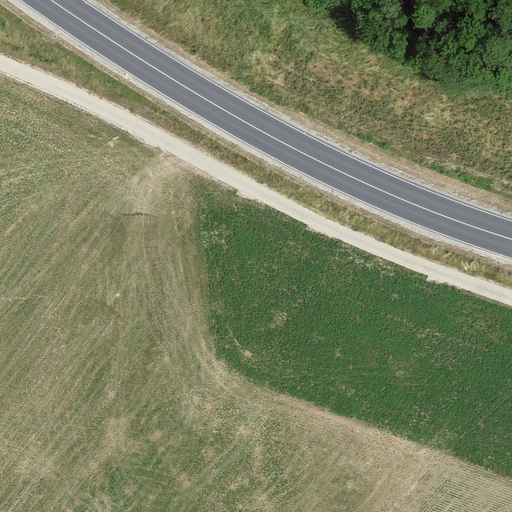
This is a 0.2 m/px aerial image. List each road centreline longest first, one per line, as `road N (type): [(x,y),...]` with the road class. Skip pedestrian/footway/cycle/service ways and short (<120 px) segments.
road 1 (track): [(0,62),(401,259),(511,298)]
road 2 (secondary): [(50,0),(306,154),(511,239)]
